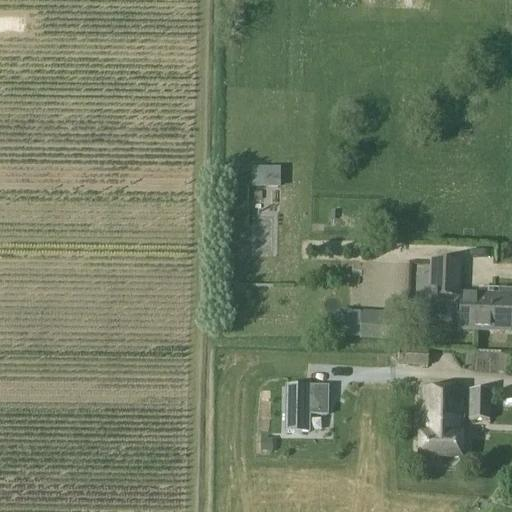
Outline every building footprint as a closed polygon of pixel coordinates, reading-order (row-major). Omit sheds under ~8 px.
[(252,189),(265,189),(265,170),(252,170),(252,189)] [(510,333),(511,315),(511,314),(511,290),(502,290),(501,297),(460,296),(461,263),(430,262),(428,297),(431,297),(430,305),(451,307),(451,320),(460,320),(460,331),(510,333)] [(360,342),(398,343),(399,315),(361,314),(360,342)] [(399,350),(399,352),(399,366),(428,368),(428,351),(399,350)] [(327,389),(285,388),(284,434),(308,434),(308,418),(327,419),(327,389)] [(464,394),(419,392),(416,457),(461,460),(464,394)] [(470,393),(469,421),(489,421),(490,393),(470,393)] [(272,440),(260,440),(260,453),(272,454),(272,440)]
